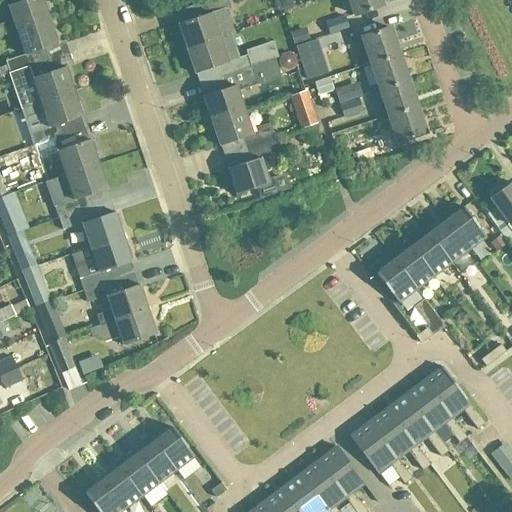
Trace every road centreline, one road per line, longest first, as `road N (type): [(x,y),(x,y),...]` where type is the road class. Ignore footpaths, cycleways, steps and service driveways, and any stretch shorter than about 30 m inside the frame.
road 1 (residential): [(154,372),(241,488),(415,358),(329,243)]
road 2 (residential): [(214,328),(104,0)]
road 3 (residential): [(0,486),(154,372)]
road 4 (residential): [(329,243),(468,140)]
road 5 (residential): [(416,0),(468,140)]
road 6 (residential): [(214,328),(329,243)]
